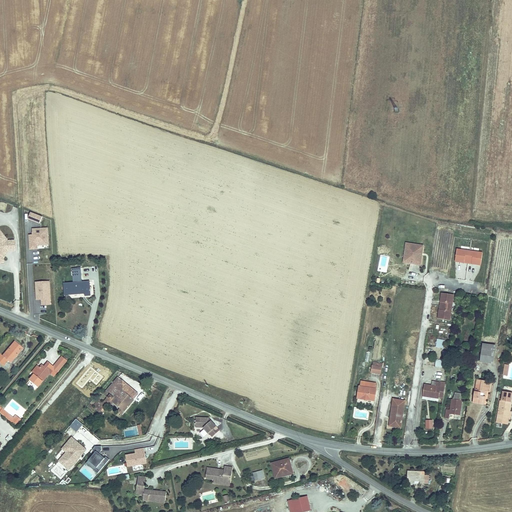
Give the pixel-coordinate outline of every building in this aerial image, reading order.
[(42,217),(30,212),(27,219),(40,224),(42,217)] [(13,250),(12,243),(9,243),(9,241),(8,241),(8,239),(0,228),(0,263),(1,264),(5,260),(6,257),(5,256),(7,253),(7,250),(13,250)] [(47,229),(32,229),(33,235),(28,235),(29,250),(42,249),(42,245),(48,245),(47,229)] [(419,263),(422,244),(405,241),(402,260),(419,263)] [(466,260),(467,248),(455,246),(453,258),(466,260)] [(479,262),(480,250),(467,248),(466,260),(479,262)] [(86,297),(93,296),(92,282),(84,282),(83,268),(74,269),(76,283),(65,283),(66,294),(86,293),(86,297)] [(50,282),(35,282),(36,300),(41,300),(41,306),(51,305),(50,282)] [(439,289),(435,316),(446,318),(450,291),(439,289)] [(436,347),(444,348),(445,340),(437,339),(436,347)] [(494,344),(481,342),(479,359),(491,361),(494,344)] [(0,370),(1,371),(5,365),(9,368),(16,359),(14,358),(17,354),(19,356),(22,352),(18,349),(16,352),(11,347),(7,352),(9,353),(7,355),(5,354),(0,360),(0,370)] [(435,368),(445,368),(445,360),(435,359),(435,368)] [(379,369),(380,363),(370,361),(369,367),(379,369)] [(44,368),(36,376),(46,384),(58,371),(52,366),(49,368),(51,370),(49,372),(44,368)] [(476,375),(472,399),(483,401),(485,389),(489,390),(491,378),(476,375)] [(41,390),(46,384),(36,376),(32,382),(41,390)] [(357,382),(355,394),(372,396),(374,385),(373,384),(374,379),(359,377),(359,380),(357,380),(357,382)] [(436,393),(441,394),(443,379),(438,378),(438,379),(433,379),(432,383),(429,383),(421,381),(420,393),(426,394),(425,397),(435,398),(436,393)] [(101,404),(95,411),(100,415),(110,404),(117,409),(115,413),(121,418),(138,397),(117,380),(102,397),(106,399),(101,404)] [(507,419),(511,387),(501,385),(496,417),(507,419)] [(391,395),(387,422),(398,423),(402,396),(391,395)] [(444,404),(442,415),(446,416),(447,410),(458,412),(460,398),(448,397),(447,405),(444,404)] [(92,409),(95,411),(101,404),(98,402),(92,409)] [(78,431),(83,425),(77,418),(71,424),(78,431)] [(213,439),(220,432),(209,420),(196,419),(196,429),(204,429),(213,439)] [(11,443),(14,439),(9,435),(6,439),(11,443)] [(66,453),(58,461),(68,471),(86,450),(71,437),(61,449),(66,453)] [(95,447),(92,450),(95,452),(85,464),(98,474),(109,460),(105,457),(104,459),(98,454),(101,450),(101,447),(95,447)] [(135,453),(125,455),(127,467),(146,464),(143,448),(134,450),(135,453)] [(286,461),(267,466),(272,483),(277,481),(276,479),(287,475),(285,467),(287,466),(286,461)] [(54,472),(62,477),(65,473),(57,468),(54,472)] [(220,473),(203,470),(202,481),(209,482),(209,483),(217,484),(217,481),(228,482),(230,470),(221,469),(220,473)] [(417,483),(424,484),(425,474),(417,473),(417,469),(405,469),(404,479),(417,479),(417,483)] [(259,474),(249,476),(252,484),(261,482),(259,474)] [(138,476),(136,486),(144,487),(145,477),(138,476)] [(217,484),(209,483),(209,486),(227,489),(228,482),(217,481),(217,484)] [(144,487),(136,486),(135,494),(143,495),(144,489),(144,487)] [(167,492),(144,489),(143,495),(143,501),(165,503),(167,492)] [(337,500),(339,504),(359,497),(357,489),(338,494),(340,499),(337,500)] [(308,511),(309,511),(306,498),(287,503),(289,511),(308,511)]
